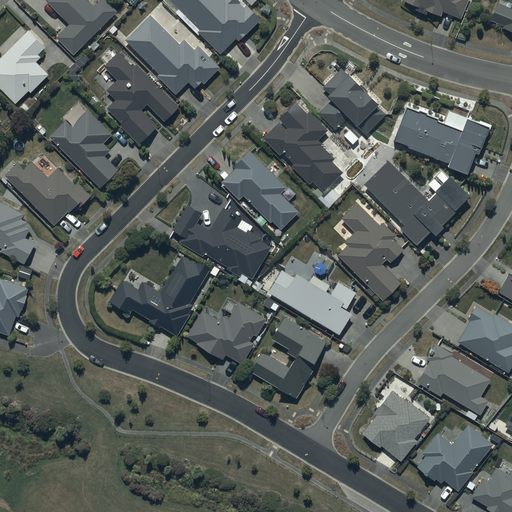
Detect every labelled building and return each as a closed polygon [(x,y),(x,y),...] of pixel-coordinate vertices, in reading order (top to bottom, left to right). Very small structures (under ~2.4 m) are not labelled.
[(98,0),(95,4),(90,0),(48,0),(69,21),(56,35),(74,52),(117,9),(108,0),(98,0)] [(173,0),(200,27),(198,29),(221,51),(236,35),(239,38),(261,16),(247,2),(245,4),(241,0),(173,0)] [(409,0),(416,3),(414,6),(426,11),(427,8),(440,13),(442,9),(460,16),(466,0),(409,0)] [(511,2),(511,6),(496,0),(490,18),(504,23),(503,25),(511,28),(511,2)] [(150,13),(126,37),(159,71),(157,73),(176,92),(188,79),(195,86),(202,79),(204,81),(220,65),(198,44),(194,48),(184,37),(179,42),(150,13)] [(0,55),(0,85),(15,101),(29,88),(31,90),(49,72),(36,59),(40,55),(37,52),(45,44),(29,27),(0,55)] [(118,50),(104,64),(117,77),(106,88),(116,97),(107,106),(122,121),(121,123),(139,141),(157,123),(142,107),(147,102),(164,118),(178,104),(136,62),(133,65),(118,50)] [(318,110),(335,128),(334,129),(341,136),(342,135),(348,141),(358,133),(351,126),(352,125),(344,118),(348,114),(365,130),(385,111),(375,100),(377,98),(347,68),(346,70),(341,65),(322,84),(327,89),(326,90),(332,96),(318,110)] [(327,127),(308,108),(306,111),(295,99),(278,115),(281,117),(263,135),(280,152),(283,150),(294,161),(291,163),(309,181),(312,178),(319,184),(313,190),(318,195),(323,190),(322,189),(342,169),(331,158),(334,156),(320,142),(321,141),(317,137),(327,127)] [(466,114),(448,108),(444,119),(436,116),(437,114),(425,110),(426,109),(418,106),(417,107),(405,103),(393,136),(408,142),(408,144),(449,159),(447,163),(466,170),(474,148),(478,150),(486,125),(466,114)] [(65,117),(49,134),(100,185),(118,167),(104,153),(110,147),(104,140),(112,132),(87,107),(71,123),(65,117)] [(287,184),(250,147),(241,155),(240,154),(232,162),(235,165),(221,179),(239,197),(243,193),(262,212),(256,218),(262,224),(268,218),(271,220),(273,218),(281,227),(299,209),(280,190),(287,184)] [(427,197),(387,157),(363,181),(404,222),(400,226),(415,241),(430,227),(434,231),(443,222),(442,221),(456,207),(454,205),(468,192),(448,172),(446,174),(440,168),(427,181),(435,189),(427,197)] [(17,160),(5,173),(55,223),(68,209),(69,210),(74,205),(76,207),(91,192),(77,179),(75,181),(58,165),(48,175),(31,158),(24,166),(17,160)] [(24,211),(0,198),(0,244),(2,246),(0,249),(24,261),(35,240),(25,235),(31,225),(26,222),(28,219),(21,216),(24,211)] [(379,222),(357,199),(340,215),(354,229),(343,239),(347,243),(338,252),(370,285),(366,288),(372,294),(375,291),(381,297),(400,280),(381,260),(386,255),(390,259),(402,247),(392,236),(396,233),(391,228),(394,225),(389,220),(386,223),(382,219),(379,222)] [(238,224),(242,216),(223,205),(209,228),(196,220),(202,210),(187,201),(172,227),(183,233),(179,240),(203,253),(205,250),(228,265),(227,266),(240,274),(243,270),(252,277),(271,244),(261,239),(263,235),(248,227),(247,229),(238,224)] [(334,258),(321,251),(313,265),(326,272),(334,258)] [(197,261),(182,252),(180,256),(177,254),(170,266),(173,267),(160,289),(143,279),(139,286),(122,276),(109,299),(130,311),(132,307),(150,317),(149,319),(160,325),(160,324),(177,333),(191,310),(189,309),(193,302),(190,300),(210,265),(199,258),(197,261)] [(294,273),(282,267),(269,289),(340,331),(352,309),(346,306),(356,289),(338,279),(331,290),(327,287),(330,282),(313,273),(310,277),(296,269),(294,273)] [(511,271),(511,272),(509,271),(498,289),(511,297),(511,271)] [(28,285),(0,275),(0,329),(9,333),(16,313),(18,314),(21,307),(22,307),(27,293),(26,292),(28,285)] [(266,316),(238,300),(228,317),(223,313),(220,318),(213,314),(215,311),(207,307),(205,310),(202,308),(187,334),(197,340),(196,341),(223,357),(225,352),(242,361),(255,340),(250,338),(254,332),(256,333),(266,316)] [(493,316),(476,306),(468,320),(470,321),(457,343),(508,372),(511,365),(511,346),(511,347),(511,346),(511,323),(494,314),(493,316)] [(326,339),(283,314),(271,335),(289,346),(287,350),(294,354),(288,364),(262,348),(250,368),(296,396),(318,358),(316,356),(326,339)] [(439,343),(435,341),(425,356),(428,358),(416,379),(440,394),(442,390),(469,406),(465,413),(474,418),(478,411),(480,412),(488,398),(480,393),(487,381),(489,382),(494,373),(441,341),(439,343)] [(406,400),(391,387),(372,410),(376,413),(362,430),(380,445),(381,443),(400,458),(416,438),(413,436),(430,416),(408,398),(406,400)] [(493,442),(467,421),(450,441),(437,430),(420,451),(424,454),(416,464),(434,478),(435,476),(440,480),(443,477),(458,489),(473,469),(471,468),(493,442)] [(511,511),(511,470),(509,475),(496,467),(488,480),(483,477),(471,497),(487,507),(486,509),(491,511),(511,511)]
